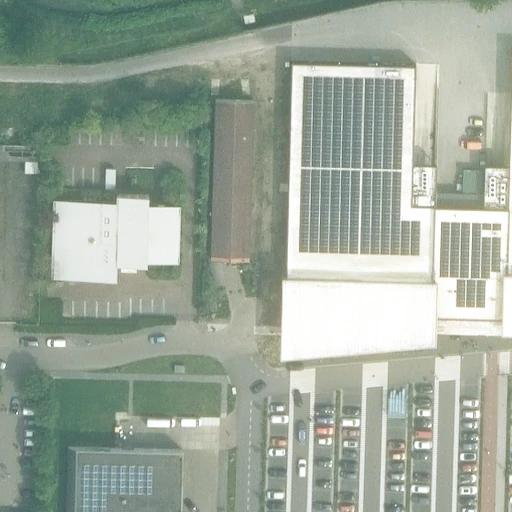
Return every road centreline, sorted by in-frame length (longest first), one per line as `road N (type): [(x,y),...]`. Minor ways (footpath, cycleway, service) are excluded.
road 1 (residential): [(250,391),(233,355),(201,341),(95,358),(0,358)]
road 2 (residential): [(250,391),(247,511)]
